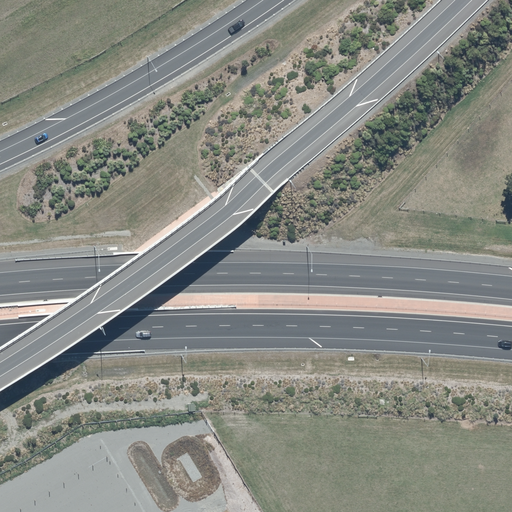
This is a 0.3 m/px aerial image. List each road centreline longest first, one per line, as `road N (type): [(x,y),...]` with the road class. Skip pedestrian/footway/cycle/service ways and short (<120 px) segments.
road 1 (motorway): [(462,0),(259,178),(0,360)]
road 2 (motorway): [(0,282),(230,273),(511,288)]
road 3 (motorway): [(511,338),(236,325),(0,336)]
road 4 (motorway): [(0,153),(140,82),(269,0)]
